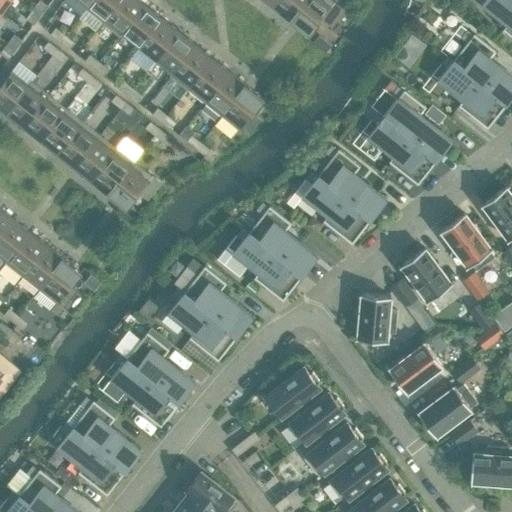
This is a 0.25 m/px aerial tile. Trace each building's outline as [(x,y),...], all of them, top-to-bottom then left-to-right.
[(40,14),(47,5),(40,0),(38,0),(32,8),(40,14)] [(85,9),(91,0),(82,0),(87,4),(84,8),(85,9)] [(102,22),(119,0),(91,0),(85,9),(102,22)] [(119,35),(144,3),(139,0),(119,0),(102,22),(119,35)] [(291,19),(305,0),(278,0),(274,5),(291,19)] [(309,33),(334,1),(332,0),(305,0),(291,19),(309,33)] [(511,0),(483,0),(481,3),(507,23),(502,29),(511,36),(511,0)] [(139,45),(161,17),(144,3),(119,35),(120,36),(123,32),(139,45)] [(33,24),(40,14),(32,8),(25,18),(33,24)] [(156,58),(178,30),(161,17),(139,45),(156,58)] [(65,34),(55,27),(50,33),(60,41),(65,34)] [(511,95),(511,75),(489,58),(495,50),(473,33),(473,34),(466,29),(460,37),(466,42),(453,59),(446,54),(446,55),(506,102),(511,95)] [(170,75),(195,43),(178,30),(156,58),(172,71),(169,74),(170,75)] [(14,49),(22,40),(14,34),(6,43),(14,49)] [(74,41),(65,34),(60,41),(69,48),(74,41)] [(57,48),(48,41),(43,47),(52,54),(57,48)] [(0,52),(7,59),(14,49),(6,43),(0,51),(0,52)] [(187,89),(212,57),(195,43),(170,75),(187,89)] [(61,62),(66,55),(57,48),(52,54),(61,62)] [(98,61),(89,54),(84,60),(93,67),(98,61)] [(487,127),(506,102),(446,55),(440,62),(446,67),(437,79),(463,99),(458,105),(487,127)] [(204,102),(229,70),(212,57),(187,89),(204,102)] [(108,68),(98,61),(93,67),(103,75),(108,68)] [(86,81),(91,75),(82,67),(77,74),(86,81)] [(0,106),(7,112),(32,80),(31,80),(28,83),(11,70),(0,83),(0,106)] [(221,116),(246,84),(229,70),(204,102),(221,116)] [(100,82),(91,75),(86,81),(95,88),(100,82)] [(24,125),(49,94),(32,80),(7,112),(24,125)] [(132,88),(123,80),(118,87),(127,94),(132,88)] [(238,129),(264,98),(246,84),(221,116),(238,129)] [(452,139),(419,114),(426,106),(404,89),(403,90),(397,85),(390,93),(397,98),(383,115),(376,110),(376,111),(437,158),(452,139)] [(142,95),(132,88),(127,94),(137,101),(142,95)] [(41,139),(66,107),(49,94),(24,125),(41,139)] [(120,108),(125,101),(116,94),(111,100),(120,108)] [(129,115),(134,109),(125,101),(120,108),(129,115)] [(58,152),(83,120),(66,107),(41,139),(58,152)] [(166,115),(157,107),(152,113),(161,121),(166,115)] [(437,158),(376,111),(370,118),(377,123),(368,135),(393,155),(389,161),(417,183),(437,158)] [(175,122),(166,115),(161,121),(170,128),(175,122)] [(75,166),(100,134),(83,120),(58,152),(75,166)] [(154,134),(159,128),(150,121),(145,127),(154,134)] [(168,135),(159,128),(154,134),(163,142),(168,135)] [(92,179),(117,147),(100,134),(75,166),(92,179)] [(195,148),(200,141),(191,134),(186,140),(195,148)] [(210,149),(200,141),(195,148),(205,155),(210,149)] [(386,199),(353,173),(360,165),(338,148),(337,149),(331,144),(325,152),(331,157),(317,174),(311,169),(310,170),(371,218),(386,199)] [(109,192),(134,160),(117,147),(92,179),(109,192)] [(126,206),(151,175),(134,160),(109,192),(126,206)] [(371,218),(310,170),(305,177),(311,182),(302,194),(327,214),(323,220),(351,242),(371,218)] [(511,236),(511,195),(505,186),(482,203),(509,239),(511,236)] [(317,255),(284,230),(291,222),(269,205),(268,206),(262,201),(255,209),(262,214),(248,231),(242,226),(241,227),(302,275),(317,255)] [(0,232),(12,217),(0,207),(0,232)] [(491,248),(464,212),(441,229),(468,265),(471,263),(476,269),(494,256),(489,250),(491,248)] [(5,262),(29,230),(12,217),(0,232),(0,252),(6,258),(4,261),(5,262)] [(282,299),(302,275),(241,227),(235,234),(242,239),(233,251),(258,271),(254,277),(282,299)] [(21,275),(46,244),(29,230),(5,262),(21,275)] [(38,289),(63,257),(46,244),(21,275),(38,289)] [(511,244),(503,251),(511,262),(511,244)] [(451,283),(424,246),(401,264),(428,300),(451,283)] [(56,303),(81,271),(63,257),(38,289),(56,303)] [(197,274),(183,291),(177,286),(177,287),(237,334),(252,316),(220,290),(226,282),(204,265),(204,266),(197,261),(191,269),(197,274)] [(488,291),(473,271),(463,279),(478,298),(488,291)] [(416,298),(402,278),(391,286),(406,305),(416,298)] [(177,299),(168,311),(194,331),(189,337),(218,359),(237,334),(177,287),(171,294),(177,299)] [(397,310),(389,309),(390,295),(362,293),(358,338),(386,340),(387,331),(395,332),(397,310)] [(480,302),(470,309),(484,329),(494,321),(480,302)] [(18,315),(9,307),(4,314),(13,321),(18,315)] [(27,322),(18,315),(13,321),(22,328),(27,322)] [(0,333),(4,336),(10,328),(1,321),(0,321),(0,333)] [(504,333),(496,323),(477,337),(484,348),(504,333)] [(140,340),(126,357),(120,352),(119,353),(180,401),(195,382),(163,356),(169,348),(147,331),(146,332),(140,327),(134,334),(140,340)] [(13,343),(19,335),(10,328),(4,336),(13,343)] [(425,341),(389,368),(406,391),(442,364),(425,341)] [(120,365),(111,377),(137,397),(132,403),(160,425),(180,401),(119,353),(113,360),(120,365)] [(479,367),(471,357),(452,372),(460,382),(479,367)] [(265,395),(281,415),(319,386),(318,383),(320,382),(312,371),(309,373),(304,365),(265,395)] [(477,401),(463,383),(457,388),(454,385),(418,412),(435,435),(471,408),(470,406),(477,401)] [(290,420),(306,441),(344,411),(342,409),(345,407),(337,397),(334,398),(328,391),(290,420)] [(86,408),(72,426),(66,421),(65,421),(126,469),(141,450),(109,424),(115,416),(93,399),(92,400),(86,395),(80,403),(86,408)] [(469,420),(450,434),(458,444),(477,430),(469,420)] [(78,471),(107,494),(126,469),(65,421),(60,429),(66,434),(57,445),(83,465),(78,471)] [(347,421),(303,455),(318,475),(362,442),(360,439),(363,437),(355,427),(352,429),(347,421)] [(254,431),(242,439),(248,447),(259,438),(254,431)] [(242,439),(231,448),(236,455),(248,447),(242,439)] [(487,445),(486,453),(472,452),(470,480),(511,483),(511,454),(508,454),(509,446),(487,445)] [(371,447),(327,480),(343,501),(387,467),(385,465),(388,463),(380,452),(377,454),(371,447)] [(32,477),(18,494),(12,489),(11,490),(39,511),(79,511),(55,493),(61,485),(39,468),(38,469),(32,464),(26,472),(32,477)] [(201,470),(187,488),(217,511),(229,511),(239,500),(201,470)] [(346,510),(346,511),(386,511),(405,497),(403,495),(406,493),(398,483),(395,485),(389,477),(346,510)] [(305,497),(297,487),(285,495),(291,502),(293,506),(305,497)] [(217,511),(187,488),(186,489),(189,490),(176,507),(182,511),(217,511)] [(4,511),(39,511),(11,490),(6,497),(12,502),(4,511)] [(285,495),(274,504),(279,511),(291,502),(285,495)] [(401,511),(425,511),(422,508),(420,510),(414,502),(401,511)]
